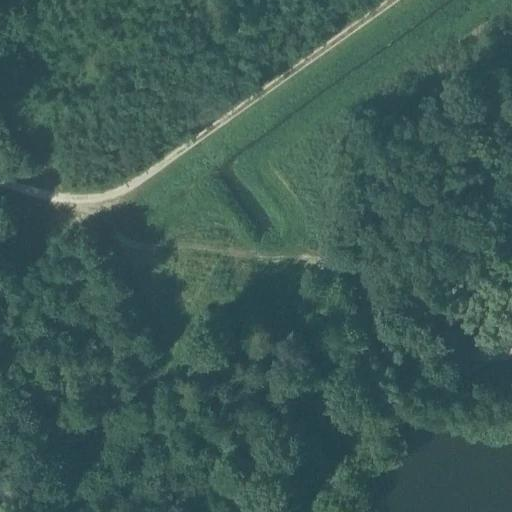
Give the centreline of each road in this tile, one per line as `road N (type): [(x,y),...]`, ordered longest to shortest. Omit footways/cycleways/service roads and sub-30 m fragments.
road 1 (track): [(108,511),(148,435),(154,374),(171,347),(173,319),(76,199),(68,226),(0,277)]
road 2 (track): [(0,182),(76,199),(126,191),(395,0)]
road 3 (track): [(0,81),(52,165),(61,195)]
